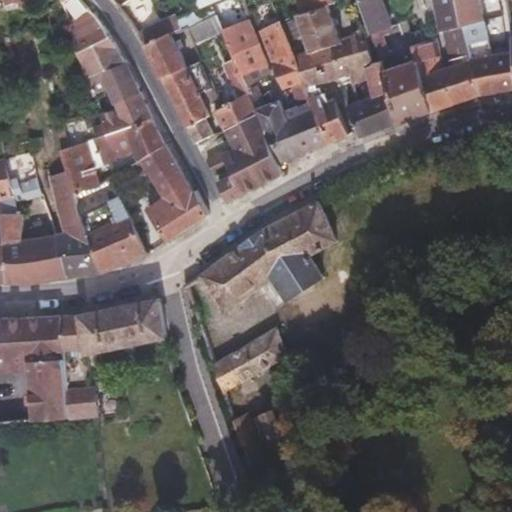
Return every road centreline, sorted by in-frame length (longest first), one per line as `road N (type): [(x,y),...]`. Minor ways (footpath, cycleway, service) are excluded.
road 1 (residential): [(231,225),(393,141),(511,112)]
road 2 (residential): [(231,225),(142,63),(97,0)]
road 3 (residential): [(245,511),(173,261)]
road 4 (residential): [(0,300),(121,283),(173,261)]
